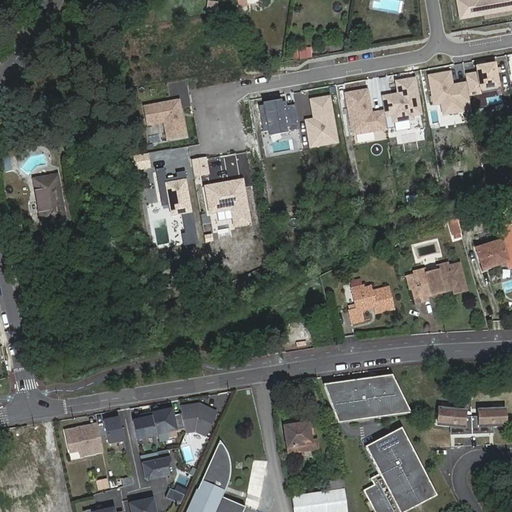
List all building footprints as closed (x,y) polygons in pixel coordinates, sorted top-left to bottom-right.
[(511,0),(457,0),(460,18),(484,14),(484,11),(502,8),(502,11),(511,8),(511,0)] [(477,73),(465,75),(466,81),(468,95),(481,93),(480,89),(498,86),(494,63),(476,66),(477,73)] [(451,70),(426,74),(432,105),(442,104),(443,115),(471,111),(468,95),(466,81),(453,84),(451,70)] [(414,78),(396,81),(398,94),(398,98),(390,99),(389,95),(380,97),(383,111),(384,115),(391,114),(392,121),(412,118),(411,115),(420,113),(414,78)] [(351,134),(386,128),(384,115),(383,111),(370,113),(367,113),(366,108),(370,107),(366,89),(344,93),(351,134)] [(337,142),(329,95),(309,99),(313,118),(314,127),(306,128),(309,147),(337,142)] [(165,138),(184,134),(180,114),(178,115),(177,107),(179,106),(178,98),(142,104),(145,123),(162,120),(165,138)] [(313,118),(304,120),(306,128),(314,127),(313,118)] [(1,156),(2,171),(10,171),(9,156),(1,156)] [(203,158),(189,160),(192,175),(206,172),(203,158)] [(187,181),(186,171),(177,172),(177,177),(166,179),(164,168),(156,169),(162,202),(170,200),(172,215),(182,213),(185,233),(182,234),(184,246),(198,243),(193,211),(191,211),(185,181),(187,181)] [(33,179),(41,224),(63,220),(55,175),(33,179)] [(203,186),(204,190),(229,186),(229,184),(241,182),(240,179),(203,186)] [(229,186),(204,190),(208,212),(229,208),(232,225),(248,223),(241,182),(229,184),(229,186)] [(463,240),(459,222),(451,224),(455,236),(456,236),(458,241),(463,240)] [(476,248),(481,267),(488,265),(489,268),(507,262),(500,240),(476,248)] [(419,286),(413,288),(416,303),(429,301),(428,296),(454,290),(455,294),(466,291),(460,265),(449,267),(448,264),(436,267),(437,272),(427,273),(426,270),(415,272),(416,275),(419,286)] [(64,270),(68,290),(74,289),(70,269),(64,270)] [(58,271),(55,272),(50,273),(53,293),(68,290),(64,270),(58,271)] [(411,288),(413,288),(419,286),(416,275),(408,277),(411,288)] [(351,291),(356,309),(348,310),(351,324),(364,321),(362,311),(368,309),(368,308),(374,307),(376,315),(394,311),(389,289),(372,294),(370,288),(363,290),(362,288),(351,291)] [(407,413),(389,376),(324,386),(338,422),(407,413)] [(435,420),(448,421),(453,421),(453,430),(470,429),(469,413),(462,413),(462,406),(437,405),(435,420)] [(477,413),(469,413),(470,429),(486,429),(486,421),(491,420),(503,420),(503,405),(476,406),(477,413)] [(203,438),(214,414),(206,410),(198,411),(197,406),(178,409),(179,415),(182,429),(183,434),(192,433),(203,438)] [(182,429),(179,415),(171,417),(169,411),(149,415),(153,436),(182,429)] [(149,415),(149,413),(138,416),(139,420),(130,422),(134,441),(154,437),(153,436),(149,415)] [(121,441),(117,418),(101,422),(102,423),(104,433),(106,444),(121,441)] [(309,441),(306,422),(282,426),(288,459),(317,455),(316,441),(309,441)] [(104,433),(102,423),(95,424),(97,434),(104,433)] [(96,427),(81,430),(81,427),(64,431),(68,452),(78,450),(79,456),(101,452),(97,434),(96,427)] [(403,511),(435,496),(401,428),(364,446),(378,473),(369,478),(372,484),(362,490),(372,511),(403,511)] [(187,511),(242,511),(243,510),(221,500),(225,491),(227,485),(228,482),(229,473),(229,470),(229,468),(228,467),(228,464),(225,455),(224,452),(221,447),(220,444),(201,483),(187,511)] [(167,476),(165,466),(168,462),(166,451),(155,453),(156,461),(139,464),(142,479),(145,481),(167,476)] [(106,487),(104,479),(94,481),(96,490),(106,487)] [(343,493),(341,481),(322,482),(323,494),(343,493)] [(181,496),(176,494),(172,492),(167,489),(163,498),(177,505),(181,496)] [(11,491),(0,492),(0,511),(50,511),(49,491),(11,495),(11,491)] [(345,511),(343,493),(323,494),(287,496),(289,511),(345,511)] [(152,511),(150,500),(127,505),(128,511),(152,511)]
